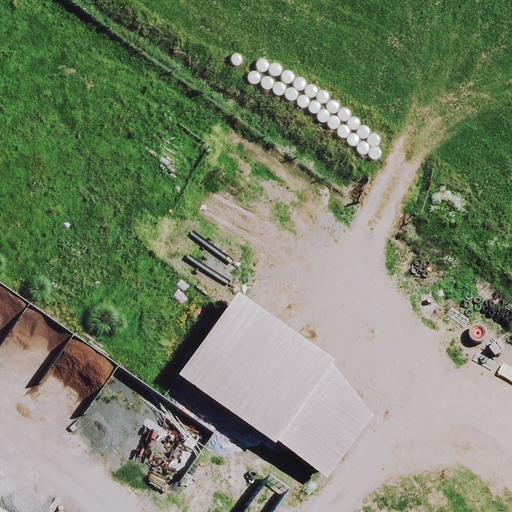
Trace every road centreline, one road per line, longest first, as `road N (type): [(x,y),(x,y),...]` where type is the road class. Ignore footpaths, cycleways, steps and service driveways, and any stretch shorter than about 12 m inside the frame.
road 1 (unknown): [(286,511),(430,369)]
road 2 (unknown): [(0,430),(113,511)]
